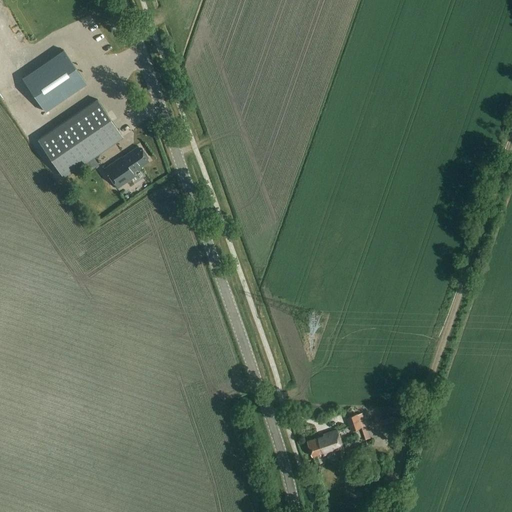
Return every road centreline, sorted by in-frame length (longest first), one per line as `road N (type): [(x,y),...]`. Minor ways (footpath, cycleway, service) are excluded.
road 1 (tertiary): [(293,511),(258,387),(122,0)]
road 2 (track): [(381,511),(511,139)]
